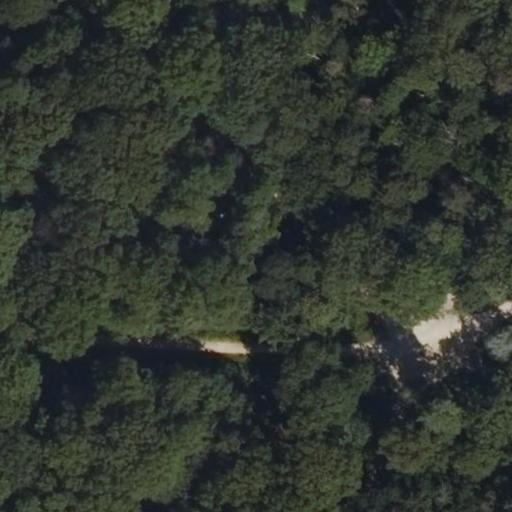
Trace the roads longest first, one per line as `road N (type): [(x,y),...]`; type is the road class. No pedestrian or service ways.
road 1 (track): [(86,0),(414,352)]
road 2 (track): [(414,352),(0,336)]
road 3 (track): [(119,511),(414,352)]
road 4 (track): [(414,352),(511,123)]
road 5 (track): [(343,511),(414,352)]
road 6 (track): [(414,352),(511,454)]
